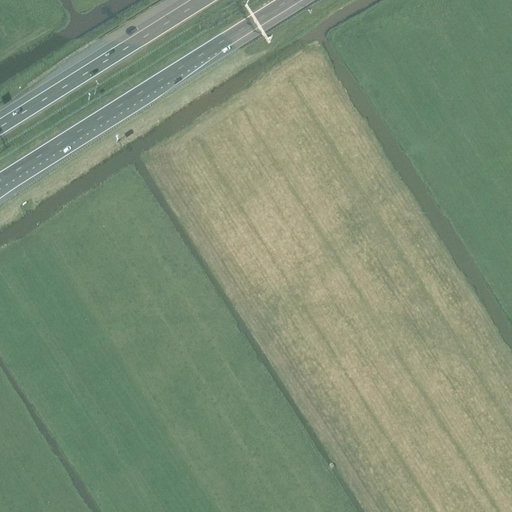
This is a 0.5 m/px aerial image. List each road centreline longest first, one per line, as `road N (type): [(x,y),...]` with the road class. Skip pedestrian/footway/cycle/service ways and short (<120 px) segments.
road 1 (motorway): [(0,185),(295,0)]
road 2 (motorway): [(201,0),(0,126)]
